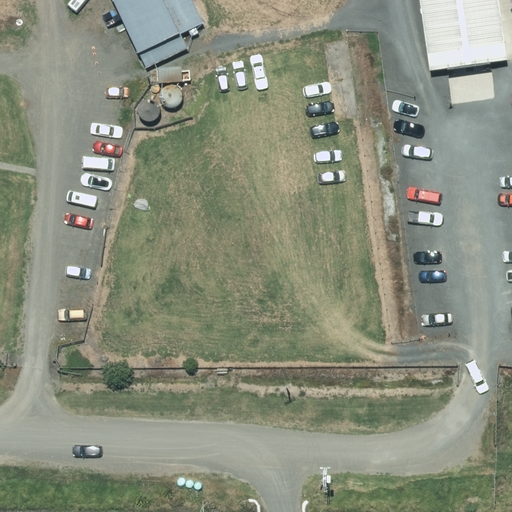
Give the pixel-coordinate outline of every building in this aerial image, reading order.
[(193,0),(114,0),(147,68),(189,48),(182,33),(205,23),(193,0)] [(420,0),(430,70),(507,59),(498,0),(420,0)] [(184,81),(183,65),(157,67),(158,82),(184,81)] [(181,89),(178,86),(175,85),(171,85),(167,86),(165,88),(163,90),(161,94),(161,97),(162,100),(164,103),(167,105),(170,106),(174,106),(178,105),(181,103),(182,99),(183,96),(183,92),(181,89)] [(159,102),(156,100),(153,98),(149,98),(146,99),(143,101),(141,104),(140,107),(140,110),(141,114),(143,117),(145,119),(149,120),(152,120),(156,119),(159,116),(161,113),(161,109),(161,106),(159,102)]
